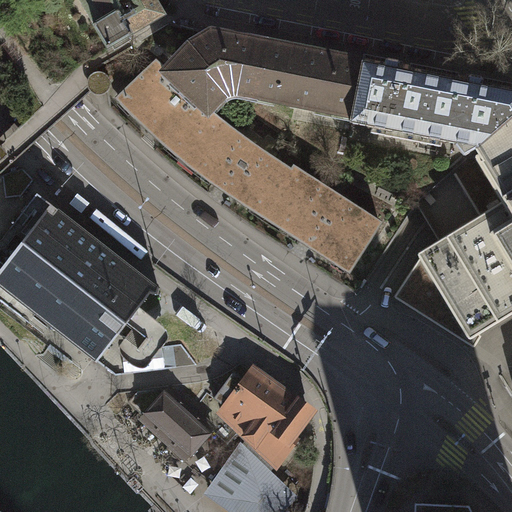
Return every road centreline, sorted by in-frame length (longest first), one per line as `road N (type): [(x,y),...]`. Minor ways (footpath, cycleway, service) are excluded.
road 1 (tertiary): [(394,362),(139,171),(0,28)]
road 2 (tertiary): [(0,90),(120,211),(381,402)]
road 3 (residential): [(511,11),(452,26),(292,0)]
road 4 (tertiary): [(511,489),(472,425),(394,362)]
road 5 (tertiary): [(381,402),(511,493)]
